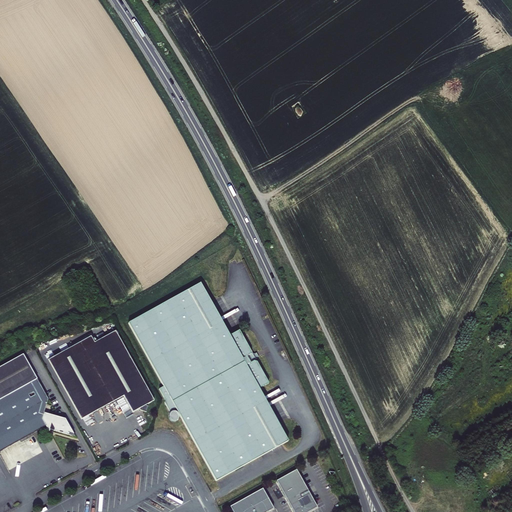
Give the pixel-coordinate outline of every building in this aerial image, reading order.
[(266,384),(253,361),(254,359),(256,358),(254,354),(251,355),(249,354),(236,331),(226,337),(197,285),(125,325),(161,389),(157,391),(163,402),(162,405),(168,414),(174,411),(213,481),(286,442),(256,389),(266,384)] [(131,414),(139,410),(140,411),(139,412),(145,413),(147,407),(145,408),(145,407),(152,402),(113,333),(93,344),(89,338),(47,362),(80,422),(122,398),(131,414)] [(0,454),(45,429),(48,434),(49,430),(50,430),(51,430),(52,432),(52,433),(73,439),(64,422),(43,416),(47,402),(22,358),(0,369),(0,454)] [(307,511),(316,508),(295,470),(275,481),(291,511),(307,511)] [(260,489),(227,507),(230,511),(265,511),(271,509),(260,489)]
